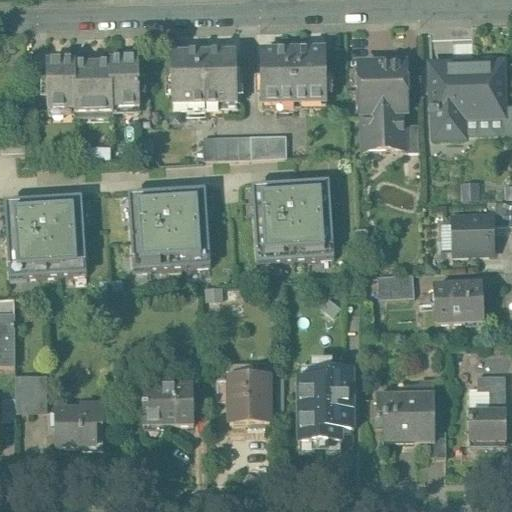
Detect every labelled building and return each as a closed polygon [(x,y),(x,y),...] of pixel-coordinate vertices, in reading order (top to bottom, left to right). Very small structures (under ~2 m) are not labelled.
[(325,53),(260,55),(261,107),(326,105),(325,53)] [(235,56),(170,57),(172,109),(237,108),(235,56)] [(109,67),(75,68),(75,64),(46,65),(47,113),(73,112),(74,116),(113,115),(113,111),(139,111),(138,62),(109,63),(109,67)] [(502,68),(460,69),(460,67),(430,68),(431,112),(428,112),(428,117),(432,117),(433,143),(464,142),(463,122),(504,121),(502,68)] [(405,68),(359,70),(360,118),(362,118),(363,153),(404,152),(405,152),(404,129),(404,116),(406,116),(405,68)] [(419,128),(404,129),(405,152),(404,152),(404,156),(420,156),(419,128)] [(203,164),(287,161),(287,138),(202,141),(203,164)] [(335,262),(329,185),(251,191),(256,268),(335,262)] [(205,193),(127,199),(133,276),(210,271),(205,193)] [(82,202),(4,207),(9,284),(86,279),(82,202)] [(511,206),(494,207),(495,230),(511,230),(511,206)] [(491,222),(453,223),(454,259),(492,258),(491,222)] [(413,278),(379,280),(379,302),(414,301),(413,278)] [(481,289),(433,291),(435,330),(483,327),(481,289)] [(0,370),(15,371),(14,320),(0,319),(0,370)] [(205,400),(205,369),(190,370),(190,390),(193,390),(193,400),(205,400)] [(353,374),(336,374),(309,374),(309,377),(309,378),(309,383),(300,383),(297,383),(297,406),(297,423),(298,446),(318,446),(341,446),(341,434),(353,434),(353,431),(353,422),(353,421),(353,414),(353,396),(353,387),(353,386),(353,377),(353,374)] [(268,380),(229,380),(229,384),(229,408),(229,429),(268,429),(268,380)] [(46,381),(15,381),(15,402),(15,416),(46,416),(46,381)] [(505,395),(504,381),(476,381),(476,392),(477,395),(505,395)] [(229,408),(229,384),(216,384),(216,408),(229,408)] [(419,385),(419,393),(403,394),(403,400),(376,400),(376,421),(375,421),(375,427),(383,427),(383,447),(429,447),(434,447),(434,436),(433,385),(419,385)] [(193,400),(193,390),(190,390),(143,391),(143,407),(142,407),(142,429),(143,429),(143,427),(162,427),(162,429),(193,429),(193,400)] [(505,395),(477,395),(476,392),(468,392),(469,447),(505,446),(505,415),(505,395)] [(15,416),(15,402),(7,402),(7,428),(15,428),(15,416)] [(102,432),(102,410),(80,410),(80,414),(54,414),(55,452),(95,451),(95,432),(102,432)] [(445,436),(434,436),(434,447),(429,447),(429,462),(445,462),(445,436)]
